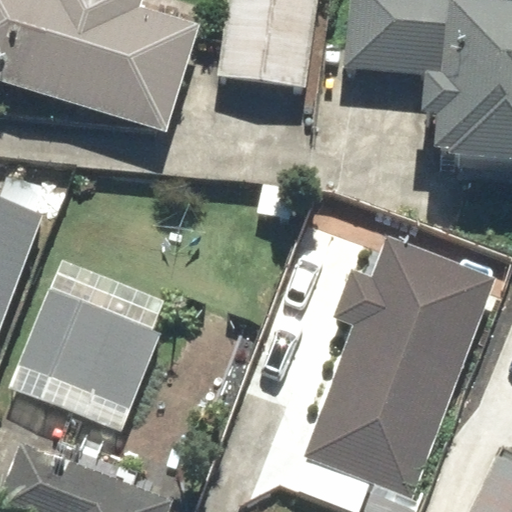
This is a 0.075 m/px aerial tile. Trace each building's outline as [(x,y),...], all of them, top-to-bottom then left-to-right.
[(0,0),(0,83),(178,138),(211,31),(151,13),(154,0),(0,0)] [(239,0),(228,80),(314,93),(328,0),(239,0)] [(511,12),(475,9),(475,0),(359,0),(353,72),(444,80),(440,122),(455,123),(451,160),(466,161),(465,167),(511,171),(511,12)] [(0,354),(50,220),(0,202),(0,354)] [(421,503),(504,284),(395,244),(380,281),(361,274),(343,322),(362,329),(312,462),(421,503)] [(170,340),(55,297),(27,372),(141,415),(170,340)] [(180,511),(182,507),(32,449),(7,511),(180,511)] [(511,511),(511,463),(506,461),(480,511),(511,511)]
